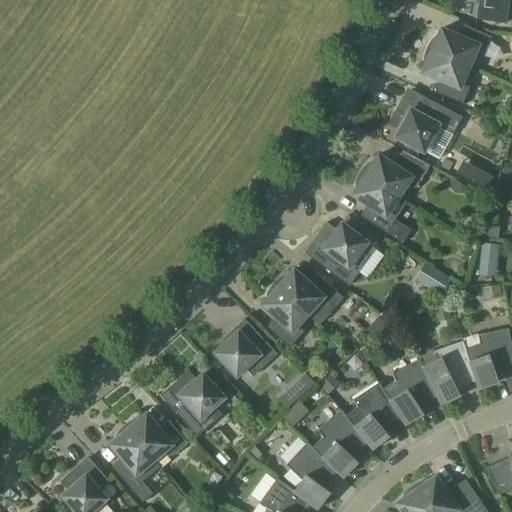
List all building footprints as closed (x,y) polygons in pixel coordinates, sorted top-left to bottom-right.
[(478,0),(476,20),(506,24),(509,0),(478,0)] [(426,49),(468,67),(473,55),(479,58),(483,56),(491,37),(469,28),(465,38),(461,39),(441,30),(438,37),(436,36),(430,42),(426,49)] [(439,95),(462,105),(470,87),(468,82),(463,80),(468,67),(426,49),(424,57),(423,66),(425,66),(422,73),(443,82),(444,85),(439,95)] [(420,151),(438,161),(443,152),(452,136),(439,129),(438,131),(435,129),(446,110),(412,91),(400,115),(395,112),(388,125),(399,131),(395,138),(407,144),(405,148),(418,155),(420,151)] [(461,118),(446,110),(435,129),(438,131),(439,129),(452,136),(461,118)] [(360,173),(398,197),(405,186),(410,190),(415,189),(430,166),(424,163),(408,155),(400,168),(396,168),(377,156),(373,162),(372,161),(365,166),(360,173)] [(398,197),(360,173),(356,180),(354,188),(356,189),(352,196),(370,208),(371,211),(365,220),(386,234),(406,203),(398,197)] [(322,239),(309,257),(348,286),(368,260),(359,253),(366,243),(341,225),(336,231),(326,224),(317,236),(322,239)] [(488,227),(487,237),(497,238),(498,228),(488,227)] [(477,275),(496,276),(498,244),(478,243),(477,275)] [(413,280),(439,296),(449,279),(423,264),(413,280)] [(343,298),(320,278),(313,286),(310,286),(293,271),(288,276),(287,275),(279,279),(273,284),(306,315),(318,326),(343,298)] [(271,332),(289,349),(302,334),(302,329),(297,325),(306,315),(273,284),(268,291),(265,299),(266,300),(261,306),(278,321),(278,325),(271,332)] [(214,354),(236,377),(245,369),(252,377),(276,355),(244,320),(233,330),(236,334),(214,354)] [(464,350),(475,381),(478,390),(497,384),(494,374),(511,370),(511,348),(508,330),(477,336),(479,345),(465,350),(464,350)] [(421,368),(436,397),(440,406),(459,397),(454,388),(475,381),(464,350),(465,350),(463,342),(433,352),(436,361),(423,367),(421,368)] [(381,391),(400,418),(405,426),(422,415),(417,407),(436,397),(421,368),(423,367),(419,360),(391,374),(395,382),(383,390),(381,391)] [(164,400),(197,437),(221,416),(214,407),(223,399),(202,376),(196,381),(188,372),(177,382),(180,386),(164,400)] [(345,418),(366,443),(372,451),(388,437),(382,430),(400,418),(381,391),(383,390),(378,383),(352,400),(357,408),(346,417),(345,418)] [(311,450),(336,472),(343,479),(357,464),(350,457),(366,443),(345,418),(346,417),(341,411),(317,431),(322,438),(312,449),(311,450)] [(124,426),(153,461),(163,452),(167,457),(172,457),(187,445),(171,426),(163,433),(160,433),(145,415),(140,420),(138,418),(131,421),(124,426)] [(153,461),(124,426),(118,432),(114,439),(115,441),(109,446),(124,463),(124,467),(115,473),(141,504),(152,495),(142,483),(159,469),(153,461)] [(487,469),(499,495),(511,492),(511,440),(508,441),(511,464),(509,467),(499,468),(497,464),(487,469)] [(293,493),(309,505),(317,510),(329,494),(321,488),(336,472),(311,450),(312,449),(307,443),(285,466),(301,482),(294,492),(293,493)] [(61,497),(74,511),(97,511),(105,506),(102,503),(105,500),(98,492),(109,483),(90,462),(74,477),(70,473),(59,483),(67,492),(61,497)] [(412,486),(429,511),(486,511),(468,485),(451,497),(448,496),(435,478),(429,482),(428,480),(420,482),(412,486)] [(303,511),(309,505),(293,493),(294,492),(277,480),(258,505),(265,510),(264,511),(303,511)] [(429,511),(412,486),(406,492),(401,499),(402,500),(396,505),(401,511),(429,511)]
